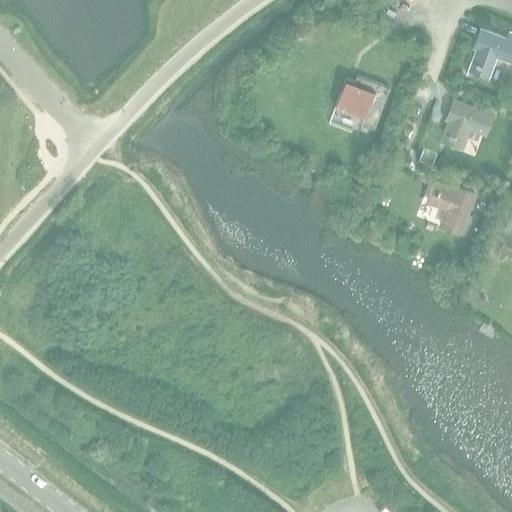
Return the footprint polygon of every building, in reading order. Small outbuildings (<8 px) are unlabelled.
[(511,62),(511,61),(511,39),(481,28),(474,47),(476,47),(471,61),(476,63),(475,64),(482,67),(482,66),(491,69),(496,55),(511,62)] [(373,127),(389,87),(356,74),(353,80),(345,77),(334,106),(363,117),(360,123),(373,127)] [(485,132),(492,114),(454,99),(447,117),(449,118),(444,131),(449,133),(448,135),(454,138),(455,136),(464,139),(469,126),(485,132)] [(475,218),(466,214),(475,193),(456,186),(455,188),(442,182),(440,188),(438,187),(436,193),(437,194),(433,202),(447,208),(441,224),(468,235),(475,218)] [(511,210),(506,227),(508,228),(503,241),(508,243),(507,245),(511,246),(511,210)]
